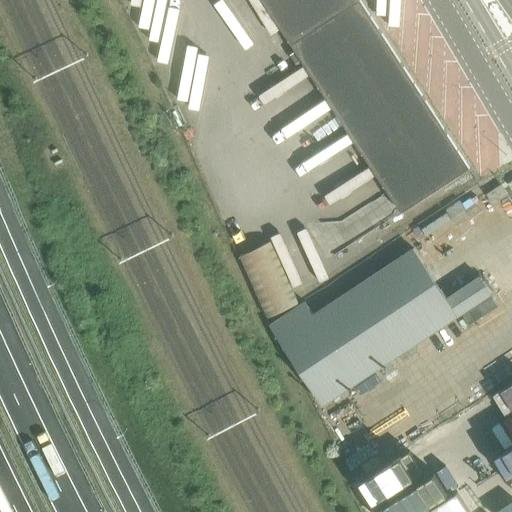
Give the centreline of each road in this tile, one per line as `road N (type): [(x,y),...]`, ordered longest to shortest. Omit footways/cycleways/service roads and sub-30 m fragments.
road 1 (motorway): [(137,511),(0,226)]
road 2 (motorway): [(73,511),(0,357)]
road 3 (unclassified): [(431,0),(511,118)]
